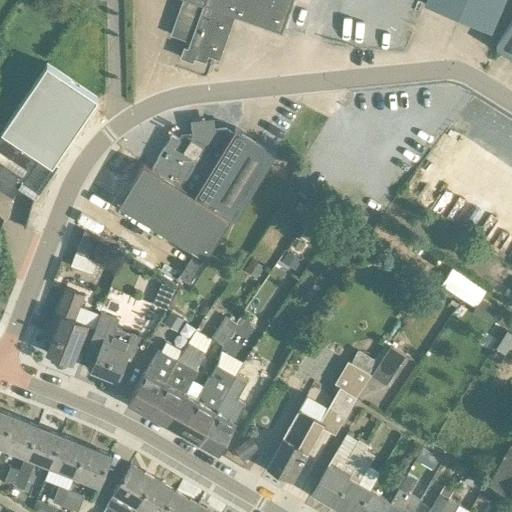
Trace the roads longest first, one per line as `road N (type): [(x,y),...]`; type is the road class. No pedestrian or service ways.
road 1 (residential): [(0,368),(70,182),(92,150),(137,113),(192,95),(442,71),(511,103)]
road 2 (residential): [(0,374),(134,428),(272,511)]
